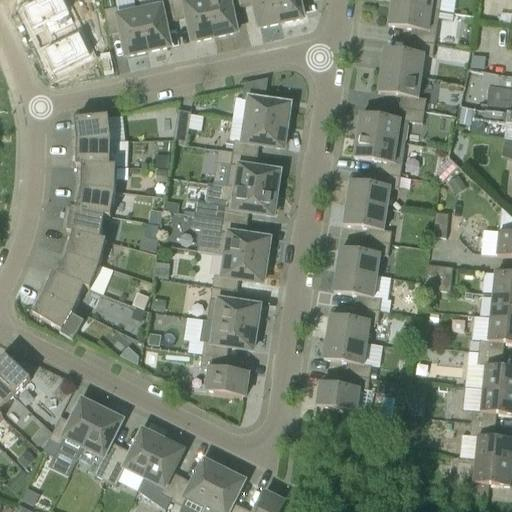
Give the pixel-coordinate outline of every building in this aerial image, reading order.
[(45,0),(24,10),(34,32),(48,25),(53,36),(76,26),(63,0),(45,0)] [(122,13),(155,5),(154,0),(130,0),(119,3),(122,13)] [(140,15),(148,54),(169,49),(164,26),(176,23),(171,0),(163,0),(159,1),(161,10),(140,15)] [(188,21),(193,44),(214,39),(206,0),(171,0),(176,23),(188,21)] [(206,0),(214,39),(236,35),(231,11),(243,9),(240,0),(206,0)] [(254,6),(259,30),(281,25),(275,0),(240,0),(243,9),(254,6)] [(275,0),(281,25),(302,21),(297,0),(275,0)] [(392,0),(392,6),(440,14),(441,0),(392,0)] [(114,10),(112,1),(106,2),(107,11),(114,10)] [(411,32),(409,44),(434,48),(440,14),(392,6),(388,28),(411,32)] [(126,58),(148,54),(140,15),(118,19),(117,10),(104,13),(109,37),(121,35),(126,58)] [(58,47),(44,54),(55,75),(91,58),(76,26),(53,36),(58,47)] [(385,52),(381,74),(421,80),(424,58),(433,60),(434,48),(409,44),(408,55),(385,52)] [(482,72),(484,60),(472,58),(470,70),(482,72)] [(378,96),(401,99),(399,110),(424,115),(426,103),(418,101),(421,80),(381,74),(378,96)] [(511,79),(501,78),(484,75),(482,91),(489,93),(487,113),(476,112),(461,109),(460,110),(474,113),(480,113),(492,115),(511,117),(511,79)] [(250,103),(246,123),(286,129),(289,107),(264,104),(267,82),(246,87),(243,102),(250,103)] [(361,117),(357,139),(397,145),(405,146),(408,125),(422,127),(424,115),(399,111),(397,123),(361,117)] [(469,127),(472,113),(460,111),(457,125),(469,127)] [(173,147),(186,149),(191,115),(178,113),(173,147)] [(511,117),(492,115),(480,113),(474,113),(475,122),(511,127),(511,117)] [(70,135),(71,146),(111,145),(108,119),(75,123),(76,134),(70,135)] [(232,156),(257,159),(259,148),(283,151),(286,129),(246,123),(243,144),(234,143),(232,156)] [(377,164),(375,176),(400,180),(402,167),(394,166),(397,145),(357,139),(354,161),(377,164)] [(77,159),(76,168),(110,169),(111,145),(71,146),(71,158),(77,159)] [(232,146),(223,145),(221,154),(231,155),(232,146)] [(230,168),(227,189),(276,197),(279,175),(255,171),(257,159),(232,156),(231,155),(221,154),(217,153),(216,165),(230,168)] [(168,158),(155,157),(155,170),(168,170),(168,158)] [(76,179),(75,191),(115,195),(116,169),(110,169),(76,168),(76,170),(82,170),(82,179),(76,179)] [(167,175),(156,173),(154,183),(166,184),(167,175)] [(351,184),(347,206),(387,212),(390,191),(398,192),(400,180),(375,176),(374,188),(351,184)] [(466,191),(458,178),(447,185),(455,198),(466,191)] [(194,218),(247,226),(249,215),(272,218),(276,197),(227,189),(208,186),(205,205),(196,204),(194,218)] [(79,204),(78,213),(77,214),(105,219),(110,220),(115,195),(75,191),(73,203),(79,204)] [(178,216),(179,206),(165,204),(163,214),(178,216)] [(344,228),(367,231),(365,243),(390,247),(392,235),(384,233),(387,212),(347,206),(344,228)] [(61,234),(73,237),(100,243),(105,219),(77,214),(78,213),(66,211),(65,212),(61,234)] [(161,215),(149,213),(148,226),(160,228),(161,215)] [(449,217),(436,216),(433,239),(446,241),(449,217)] [(226,258),(266,264),(269,242),(245,238),(247,226),(194,218),(192,232),(201,233),(198,255),(226,259),(226,258)] [(481,257),(511,260),(511,235),(484,233),(481,257)] [(65,244),(62,256),(99,269),(106,244),(100,243),(73,237),(71,246),(65,244)] [(139,252),(155,255),(157,242),(141,240),(139,252)] [(340,251),(337,273),(377,279),(380,258),(388,259),(390,247),(365,243),(363,255),(340,251)] [(63,269),(59,278),(59,279),(85,290),(84,291),(90,293),(99,269),(62,256),(57,267),(63,269)] [(212,290),(237,294),(239,282),(262,286),(266,264),(226,258),(226,259),(223,279),(214,278),(212,290)] [(425,292),(438,293),(441,269),(429,268),(425,292)] [(441,269),(438,293),(450,295),(453,270),(441,269)] [(334,295),(357,299),(355,310),(380,314),(382,302),(373,301),(377,279),(337,273),(334,295)] [(492,298),(511,300),(511,276),(511,277),(495,274),(492,298)] [(44,284),(40,295),(75,313),(84,291),(85,290),(59,279),(59,278),(54,276),(50,286),(44,284)] [(207,324),(216,325),(256,331),(259,309),(235,306),(237,294),(212,290),(207,324)] [(75,313),(40,295),(33,305),(39,308),(33,317),(61,334),(60,336),(73,344),(84,325),(72,318),(75,313)] [(148,299),(137,295),(132,308),(143,312),(148,299)] [(490,321),(511,323),(511,300),(492,298),(490,321)] [(163,315),(165,302),(153,300),(151,313),(163,315)] [(330,319),(327,341),(367,347),(370,325),(378,326),(380,314),(355,310),(353,322),(330,319)] [(185,319),(183,346),(198,347),(200,320),(185,319)] [(479,356),(503,358),(504,346),(511,346),(511,323),(490,321),(488,344),(480,343),(480,346),(479,356)] [(252,353),(256,331),(216,325),(207,324),(203,323),(200,344),(204,345),(202,357),(227,361),(229,349),(252,353)] [(148,347),(158,349),(160,338),(150,336),(148,347)] [(347,366),(345,378),(370,381),(372,369),(363,368),(367,347),(327,341),(324,362),(347,366)] [(479,356),(480,346),(471,345),(470,355),(479,356)] [(139,360),(129,350),(120,359),(138,368),(139,360)] [(483,392),(511,394),(511,371),(502,370),(503,358),(479,356),(478,368),(485,369),(483,392)] [(195,369),(192,391),(245,399),(249,377),(225,373),(227,361),(202,357),(200,370),(195,369)] [(0,386),(14,400),(30,382),(6,359),(0,364),(0,386)] [(368,394),(370,381),(345,378),(343,389),(320,386),(317,409),(356,415),(360,392),(368,394)] [(0,414),(14,400),(0,386),(0,414)] [(406,398),(408,388),(397,386),(396,397),(406,398)] [(471,426),(496,429),(497,417),(511,418),(511,394),(483,392),(481,415),(473,414),(471,426)] [(65,440),(84,449),(102,414),(82,404),(71,425),(60,420),(49,442),(61,448),(65,440)] [(422,419),(423,408),(411,406),(410,417),(422,419)] [(105,483),(122,450),(111,445),(121,423),(102,414),(84,449),(103,459),(94,478),(105,483)] [(417,429),(418,422),(407,420),(405,432),(411,433),(417,429)] [(475,462),(511,466),(511,465),(511,442),(494,441),(496,429),(471,426),(470,439),(478,440),(475,462)] [(39,433),(46,440),(51,435),(43,428),(39,433)] [(126,470),(145,479),(163,444),(143,434),(132,456),(122,450),(105,483),(116,489),(126,470)] [(167,511),(172,503),(171,503),(182,481),(172,475),(182,454),(163,444),(145,479),(138,494),(163,511),(167,511)] [(36,459),(27,451),(16,463),(25,471),(36,459)] [(483,501),(488,502),(490,488),(510,490),(511,466),(475,462),(473,485),(465,485),(464,497),(483,501)] [(187,500),(206,510),(223,474),(204,464),(193,486),(182,481),(171,503),(172,503),(183,508),(187,500)] [(242,511),(243,511),(232,506),(243,484),(223,474),(206,510),(204,511),(242,511)] [(21,488),(12,480),(6,487),(15,495),(21,488)] [(21,502),(33,508),(39,497),(27,491),(21,502)] [(245,511),(243,511),(242,511),(281,511),(285,505),(265,495),(256,511),(245,511)]
